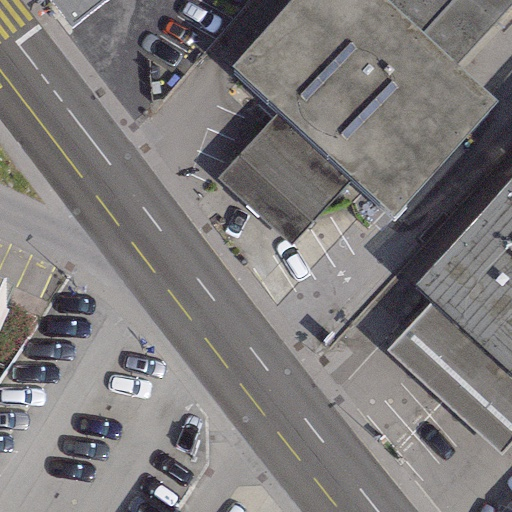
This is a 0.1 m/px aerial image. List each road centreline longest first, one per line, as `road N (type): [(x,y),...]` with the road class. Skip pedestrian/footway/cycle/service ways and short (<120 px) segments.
road 1 (primary): [(0,55),(173,292)]
road 2 (primary): [(173,292),(255,413),(337,511)]
road 3 (unknown): [(255,413),(300,350),(389,265)]
road 4 (residential): [(0,209),(173,292)]
